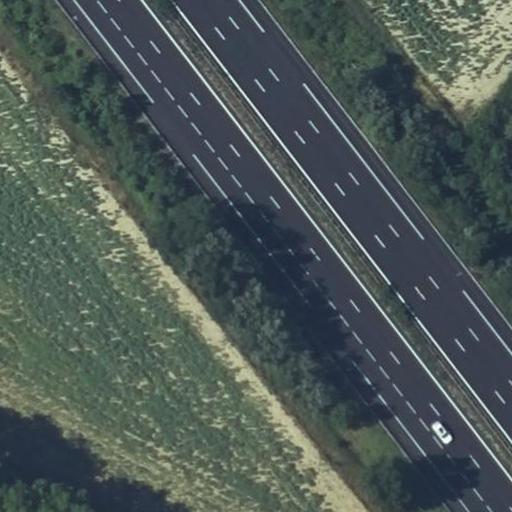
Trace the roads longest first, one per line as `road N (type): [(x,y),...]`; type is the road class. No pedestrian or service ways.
road 1 (motorway): [(106,0),(501,511)]
road 2 (motorway): [(511,395),(205,0)]
